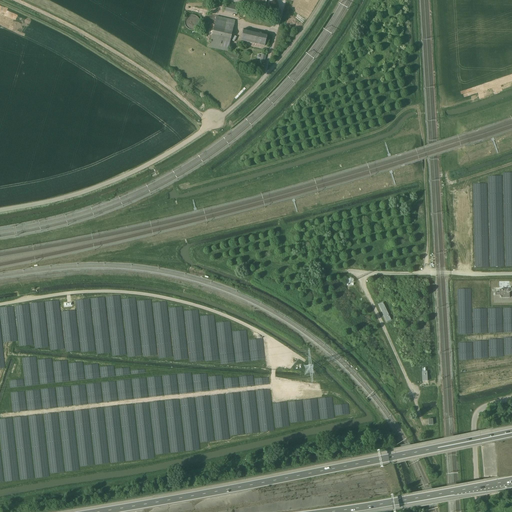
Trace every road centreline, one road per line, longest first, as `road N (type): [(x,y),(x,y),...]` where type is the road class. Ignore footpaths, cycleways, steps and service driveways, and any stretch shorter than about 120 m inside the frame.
road 1 (motorway): [(511,432),(97,511)]
road 2 (unclassified): [(0,210),(93,188),(189,140),(252,90),(321,0)]
road 3 (unclassified): [(303,360),(234,319),(149,295),(75,292),(0,304)]
road 4 (track): [(214,123),(134,64),(14,0)]
road 5 (motorway): [(330,511),(511,480)]
road 6 (track): [(418,112),(426,273)]
road 7 (unclassified): [(478,511),(476,413),(511,399)]
